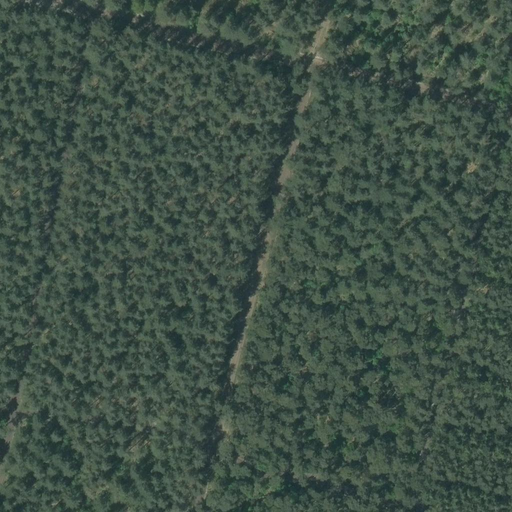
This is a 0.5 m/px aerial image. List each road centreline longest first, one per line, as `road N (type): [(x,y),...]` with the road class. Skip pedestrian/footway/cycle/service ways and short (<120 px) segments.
road 1 (track): [(63,0),(507,111)]
road 2 (track): [(414,511),(406,509),(507,111)]
